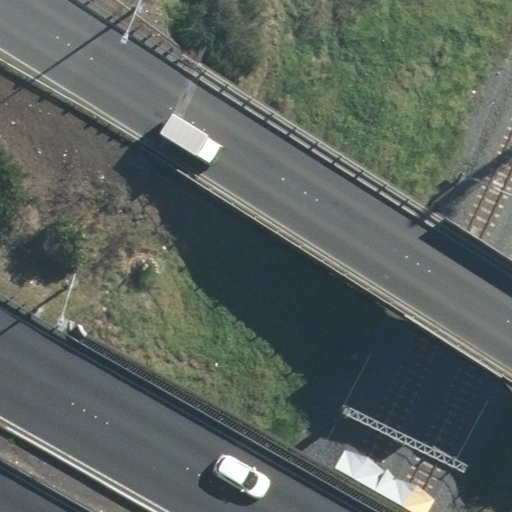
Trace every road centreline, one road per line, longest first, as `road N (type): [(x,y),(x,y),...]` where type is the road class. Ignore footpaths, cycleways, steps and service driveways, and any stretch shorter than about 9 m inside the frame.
road 1 (motorway): [(1,0),(511,327)]
road 2 (motorway): [(0,363),(260,511)]
